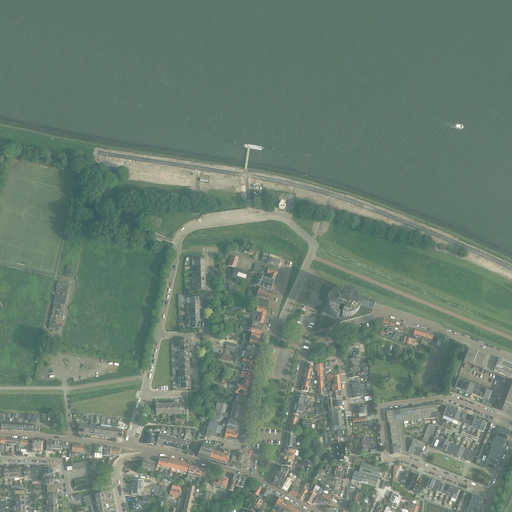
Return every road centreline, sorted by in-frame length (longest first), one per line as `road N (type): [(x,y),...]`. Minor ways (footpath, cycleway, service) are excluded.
road 1 (residential): [(275,332),(313,247),(286,220),(264,216),(185,230),(156,335)]
road 2 (unclassified): [(511,423),(448,397),(380,406),(387,460),(490,493)]
road 3 (residential): [(511,360),(387,314),(326,339)]
road 4 (residential): [(340,506),(352,454),(341,365),(326,339)]
